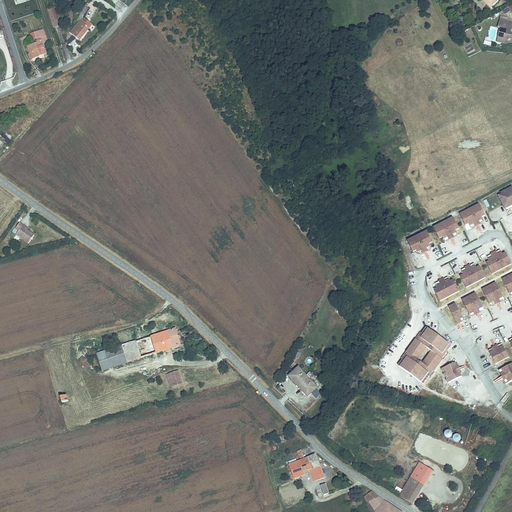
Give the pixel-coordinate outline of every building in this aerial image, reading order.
[(57,11),(52,13),(56,25),(61,24),(62,14),(58,15),(57,11)] [(82,13),(78,19),(77,20),(79,22),(71,32),(80,39),(89,28),(81,23),(86,17),(82,13)] [(511,19),(501,18),(499,27),(502,27),(500,36),(504,37),(503,42),(510,44),(511,42),(511,40),(511,36),(511,19)] [(39,42),(29,45),(32,52),(29,53),(31,58),(47,52),(44,43),(47,42),(44,34),(37,36),(39,42)] [(503,194),(500,195),(505,205),(509,203),(511,205),(511,204),(511,187),(502,192),(503,194)] [(480,206),(460,216),(466,227),(469,226),(470,228),(483,221),(482,219),(485,217),(480,206)] [(454,220),(434,230),(440,240),(443,239),(444,241),(457,234),(456,232),(459,230),(454,220)] [(483,221),(470,228),(472,231),(485,224),(483,221)] [(20,222),(16,228),(20,231),(17,234),(23,238),(30,243),(35,236),(23,227),(24,225),(20,222)] [(427,233),(408,243),(413,254),(417,252),(418,254),(431,248),(430,246),(433,244),(427,233)] [(457,234),(444,241),(445,244),(458,237),(457,234)] [(431,248),(418,254),(419,257),(432,251),(431,248)] [(488,262),(501,255),(500,252),(486,259),(488,262)] [(491,276),(511,266),(505,256),(502,257),(501,255),(488,262),(489,264),(486,266),(491,276)] [(462,275),(475,268),(473,265),(460,272),(462,275)] [(465,289),(484,280),(479,269),(476,270),(475,268),(462,275),(463,277),(459,279),(465,289)] [(511,277),(502,282),(507,293),(511,290),(511,277)] [(435,288),(449,281),(447,278),(434,285),(435,288)] [(438,302),(458,293),(453,282),(450,283),(449,281),(435,288),(437,290),(433,291),(438,302)] [(495,285),(481,292),(486,303),(500,296),(495,285)] [(474,295),(461,302),(466,313),(480,306),(474,295)] [(500,296),(486,303),(488,306),(502,299),(500,296)] [(459,316),(454,305),(447,309),(452,319),(459,316)] [(480,306),(466,313),(467,316),(481,309),(480,306)] [(399,359),(394,365),(418,384),(423,378),(422,378),(427,371),(429,373),(439,361),(437,359),(442,352),(443,353),(448,347),(424,328),(419,334),(420,335),(415,341),(413,340),(403,352),(405,353),(400,360),(399,359)] [(101,357),(106,374),(182,347),(177,332),(101,357)] [(415,341),(420,335),(419,334),(417,332),(412,339),(413,340),(415,341)] [(487,356),(501,349),(499,346),(486,353),(487,356)] [(493,367),(506,360),(501,349),(487,356),(493,367)] [(400,360),(405,353),(403,352),(402,351),(397,358),(399,359),(400,360)] [(443,353),(442,352),(437,359),(439,361),(445,354),(443,353)] [(452,367),(451,364),(440,369),(446,383),(457,379),(456,376),(452,367)] [(511,382),(511,371),(510,366),(499,372),(506,385),(511,382)] [(298,369),(288,377),(307,399),(317,390),(308,380),(309,378),(307,376),(306,377),(298,369)] [(446,383),(440,369),(437,370),(443,384),(446,383)] [(424,380),(430,373),(429,373),(427,371),(422,378),(423,378),(424,380)] [(506,385),(499,372),(496,373),(503,387),(506,385)] [(180,374),(168,379),(171,388),(183,384),(180,374)] [(449,427),(449,430),(445,431),(446,438),(453,437),(452,427),(449,427)] [(452,438),(456,443),(462,439),(459,433),(452,438)] [(308,460),(291,466),(297,480),(307,476),(306,473),(309,472),(314,484),(326,479),(317,457),(308,461),(308,460)] [(423,486),(432,468),(420,461),(409,479),(423,486)] [(404,488),(398,485),(393,493),(412,504),(423,486),(409,479),(404,488)] [(324,495),(330,493),(326,483),(321,485),(324,495)] [(372,493),(364,498),(368,504),(378,497),(372,493)] [(368,504),(369,506),(373,511),(400,511),(378,497),(368,504)]
